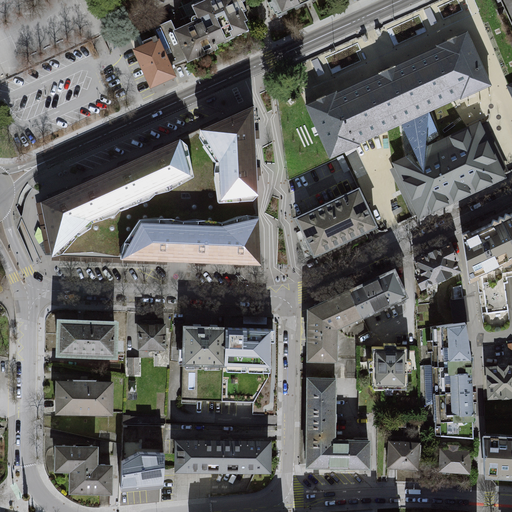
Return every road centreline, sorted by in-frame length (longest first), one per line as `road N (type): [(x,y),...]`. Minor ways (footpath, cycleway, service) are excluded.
road 1 (tertiary): [(404,0),(74,148)]
road 2 (residential): [(478,496),(477,337),(448,219)]
road 3 (residential): [(288,295),(30,291)]
road 4 (residential): [(288,295),(286,477),(268,503)]
road 5 (residential): [(478,496),(373,493),(268,503)]
road 6 (residential): [(32,483),(30,291)]
road 7 (residential): [(448,219),(288,295)]
